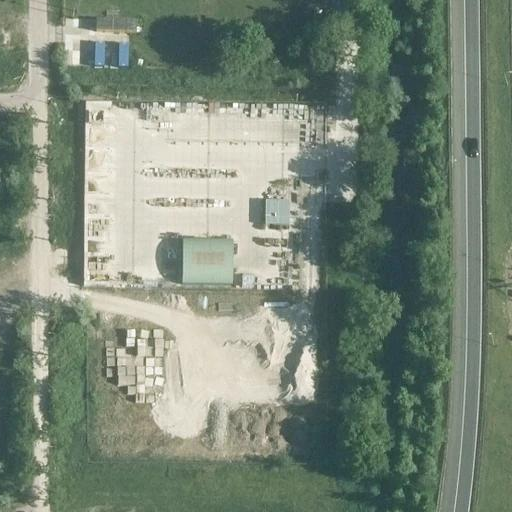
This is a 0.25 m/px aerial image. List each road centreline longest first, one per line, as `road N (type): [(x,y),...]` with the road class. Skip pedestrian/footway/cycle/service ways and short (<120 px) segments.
road 1 (motorway): [(472,0),(475,216),(461,511)]
road 2 (unclassified): [(38,0),(39,104),(0,105)]
